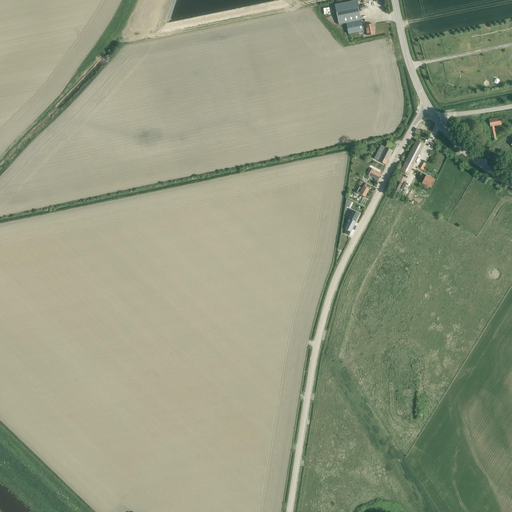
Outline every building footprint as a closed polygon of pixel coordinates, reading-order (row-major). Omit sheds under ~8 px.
[(367,35),(375,34),(373,24),(365,26),(366,28),(364,29),(364,27),(362,27),(357,1),(335,5),(338,25),(346,23),(348,34),(363,31),(363,33),(366,32),(367,35)] [(494,126),(502,125),(500,117),(489,120),(493,141),(497,140),(494,126)] [(416,140),(400,172),(408,177),(424,144),(416,140)] [(389,142),(387,148),(394,151),(397,145),(389,142)] [(385,165),(392,151),(381,145),(374,159),(385,165)] [(369,169),(367,174),(369,174),(368,175),(377,180),(381,174),(371,169),(371,170),(369,169)] [(435,180),(426,175),(422,183),(431,188),(435,180)] [(365,197),(369,189),(363,186),(362,189),(359,188),(357,192),(359,194),(365,197)] [(346,229),(344,233),(349,236),(351,232),(356,222),(355,221),(359,214),(352,210),(350,216),(349,218),(349,219),(344,228),(346,229)]
